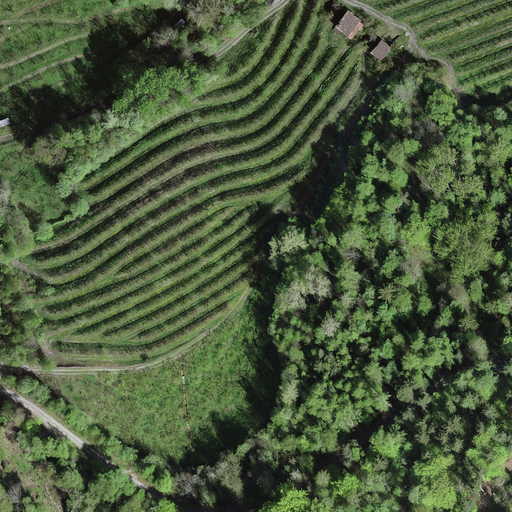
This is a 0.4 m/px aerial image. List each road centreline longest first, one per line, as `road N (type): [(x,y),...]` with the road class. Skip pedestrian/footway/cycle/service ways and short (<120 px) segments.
road 1 (track): [(248,511),(314,489),(454,378),(511,367)]
road 2 (track): [(0,392),(192,511)]
